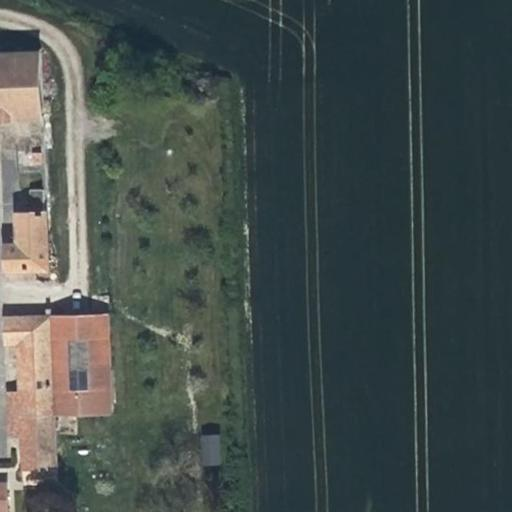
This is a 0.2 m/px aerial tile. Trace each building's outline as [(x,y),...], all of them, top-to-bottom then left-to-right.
[(0,120),(38,119),(37,90),(35,54),(0,55),(0,120)] [(0,268),(44,268),(42,190),(27,190),(28,214),(9,214),(10,243),(0,243),(0,268)] [(50,416),(50,411),(112,407),(111,317),(0,318),(0,332),(0,341),(12,341),(15,399),(3,399),(3,436),(17,436),(18,467),(51,467),(50,440),(50,416)] [(72,416),(112,415),(112,407),(50,411),(50,416),(72,416)] [(50,440),(72,439),(72,416),(50,416),(50,440)] [(213,457),(213,430),(199,431),(199,457),(213,457)]
